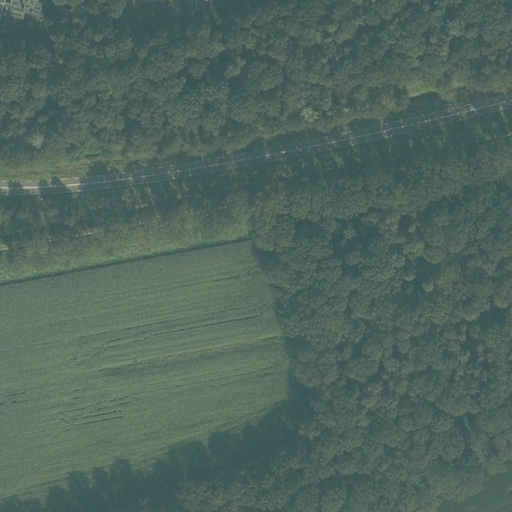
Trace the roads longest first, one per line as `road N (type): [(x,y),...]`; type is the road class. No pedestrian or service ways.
road 1 (secondary): [(0,187),(210,166),(511,100)]
road 2 (track): [(59,67),(344,0)]
road 3 (track): [(266,199),(0,250)]
road 4 (track): [(266,199),(511,153)]
